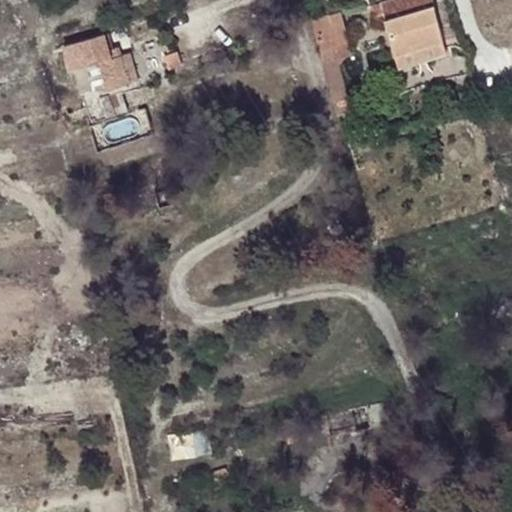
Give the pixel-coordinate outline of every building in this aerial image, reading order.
[(433,0),(397,0),(375,6),(381,29),(437,13),(433,0)] [(317,18),(344,113),(359,109),(345,60),(358,56),(344,10),(317,18)] [(437,13),(381,29),(397,81),(453,66),(437,13)] [(110,56),(77,68),(85,93),(118,79),(110,56)] [(123,88),(103,95),(109,116),(130,110),(123,88)]
